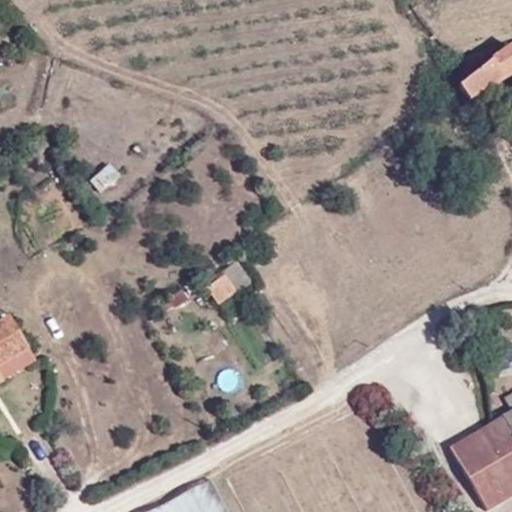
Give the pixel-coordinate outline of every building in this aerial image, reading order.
[(511,76),(511,48),(511,46),(458,88),(468,102),(511,76)] [(236,292),(223,275),(205,288),(219,305),(236,292)] [(0,322),(0,366),(27,350),(8,318),(0,322)] [(0,366),(0,377),(2,381),(34,362),(27,350),(0,366)] [(448,448),(487,511),(511,495),(511,392),(503,398),(510,410),(448,448)] [(417,511),(360,402),(224,473),(244,511),(417,511)] [(146,511),(227,511),(211,479),(146,511)]
